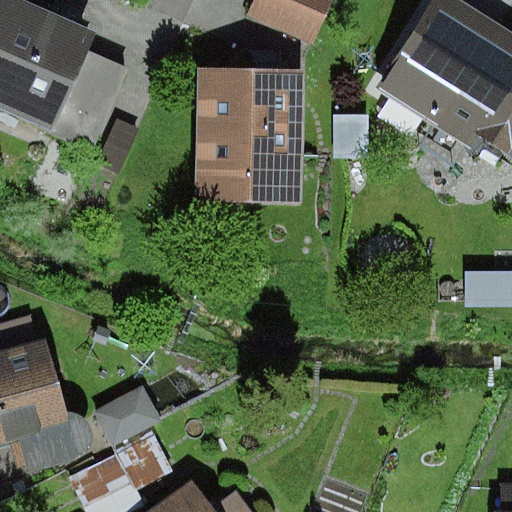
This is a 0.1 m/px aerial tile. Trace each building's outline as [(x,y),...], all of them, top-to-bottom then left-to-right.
[(91,34),(13,0),(0,0),(0,105),(50,127),(84,49),(91,34)] [(330,0),(257,0),(252,15),(314,40),(330,0)] [(511,90),(511,35),(453,0),(433,0),(378,90),(476,150),(483,138),(511,90)] [(127,68),(84,49),(50,127),(48,133),(91,152),(127,68)] [(304,73),(199,72),(197,203),(303,204),(304,73)] [(511,90),(483,138),(511,156),(511,90)] [(368,115),(331,116),(332,159),(368,158),(368,115)] [(115,119),(95,163),(118,173),(138,129),(115,119)] [(511,273),(467,275),(468,309),(511,307),(511,273)] [(0,353),(38,343),(31,317),(0,325),(0,353)] [(0,353),(0,446),(20,442),(28,475),(67,465),(78,460),(86,454),(90,447),(91,442),(92,433),(89,426),(84,420),(77,416),(66,413),(45,341),(38,343),(0,353)] [(143,387),(94,414),(113,448),(162,421),(143,387)] [(116,455),(70,479),(86,511),(125,511),(141,504),(134,491),(171,472),(151,433),(114,452),(116,455)] [(251,511),(236,491),(213,509),(191,481),(148,511),(251,511)] [(511,511),(511,484),(502,485),(502,511),(511,511)]
